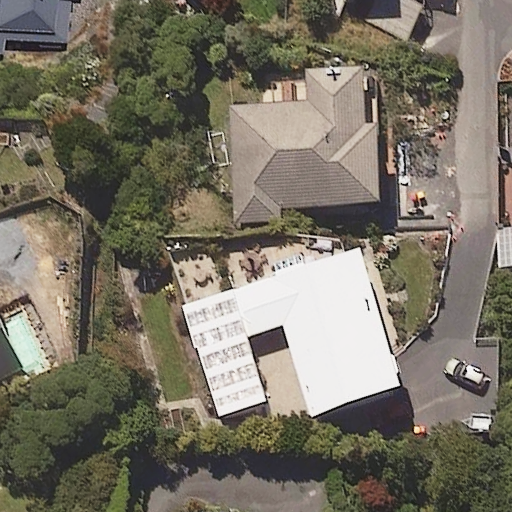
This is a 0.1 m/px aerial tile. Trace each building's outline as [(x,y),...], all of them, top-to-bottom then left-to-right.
[(0,0),(0,51),(4,51),(5,36),(66,38),(67,0),(0,0)] [(371,74),(315,74),(315,106),(233,108),(235,221),(280,221),(280,206),(385,205),(383,127),(372,127),(371,74)] [(446,142),(395,144),(396,169),(447,167),(446,142)] [(511,229),(499,230),(501,266),(511,265),(511,229)] [(408,389),(365,251),(186,306),(220,417),(269,402),(249,338),(287,326),(315,417),(408,389)] [(0,385),(29,373),(0,306),(0,385)]
